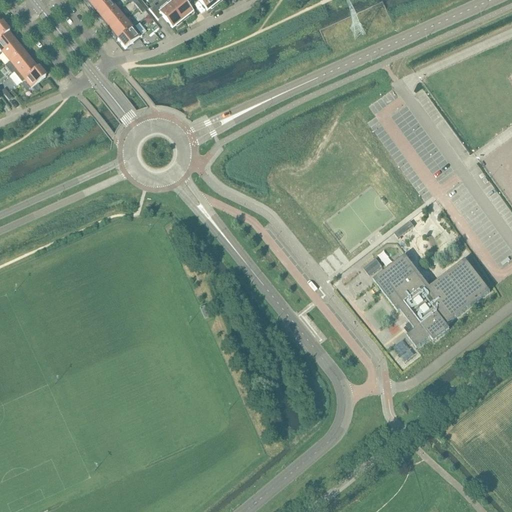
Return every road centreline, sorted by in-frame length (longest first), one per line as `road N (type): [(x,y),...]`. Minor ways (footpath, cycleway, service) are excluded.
road 1 (tertiary): [(245,511),(328,442),(345,408),(333,372),(232,247)]
road 2 (unclassified): [(493,0),(317,78)]
road 3 (residential): [(110,64),(158,51),(262,0)]
road 4 (unclassified): [(184,154),(317,78)]
road 5 (unclassified): [(317,78),(175,132)]
road 6 (tertiary): [(0,233),(139,174)]
road 7 (tertiary): [(129,150),(120,162),(0,216)]
